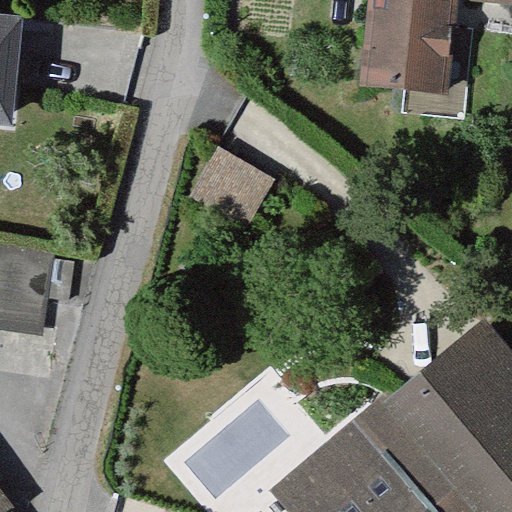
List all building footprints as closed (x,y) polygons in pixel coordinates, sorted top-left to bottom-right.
[(473,0),(385,0),(375,97),(462,106),(473,0)] [(15,34),(0,33),(0,143),(7,144),(15,34)] [(0,321),(51,325),(55,257),(0,253),(0,321)] [(511,511),(511,382),(468,330),(371,411),(454,511),(511,511)] [(270,511),(454,511),(371,411),(261,501),(270,511)]
